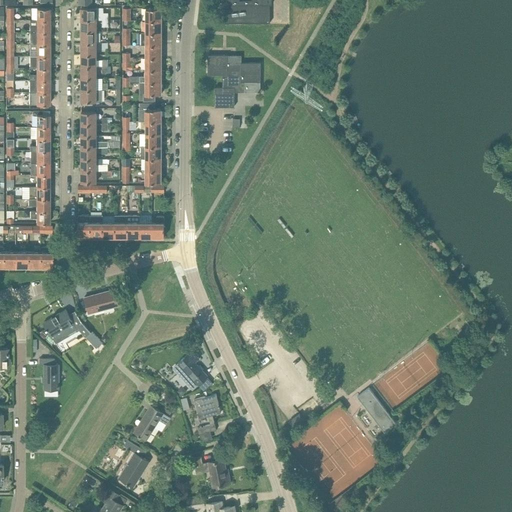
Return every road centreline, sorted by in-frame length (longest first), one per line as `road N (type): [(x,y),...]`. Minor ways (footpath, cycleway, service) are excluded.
road 1 (residential): [(290,511),(261,427),(192,280),(187,250)]
road 2 (residential): [(71,281),(69,0)]
road 3 (residential): [(187,250),(190,0)]
road 4 (residential): [(17,511),(21,321)]
road 5 (residential): [(187,250),(71,281)]
